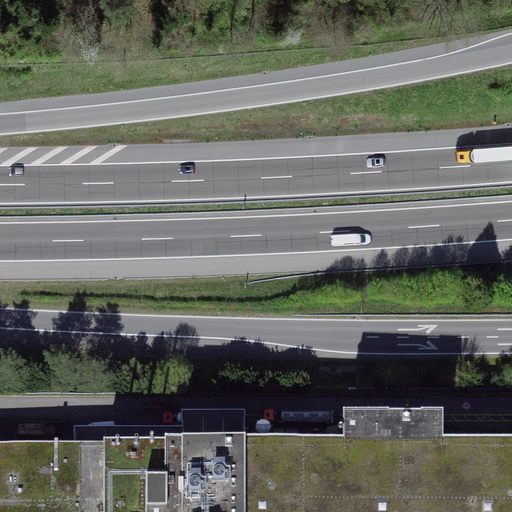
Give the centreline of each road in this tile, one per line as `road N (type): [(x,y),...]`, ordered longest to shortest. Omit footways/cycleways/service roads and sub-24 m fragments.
road 1 (motorway): [(511,48),(321,87),(0,123)]
road 2 (motorway): [(0,241),(511,219)]
road 3 (motorway): [(511,163),(0,184)]
road 4 (motorway): [(0,317),(511,336)]
